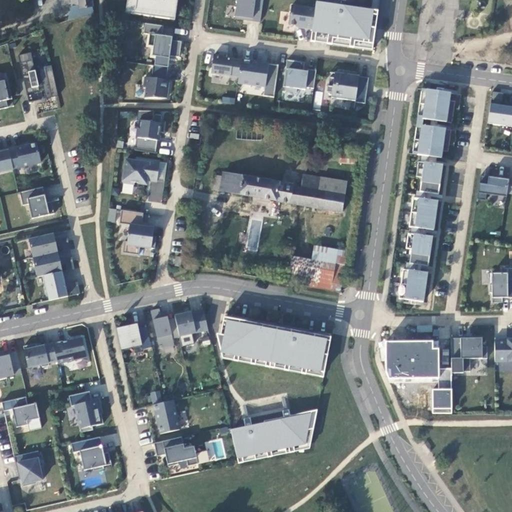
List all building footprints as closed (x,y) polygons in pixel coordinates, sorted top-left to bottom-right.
[(77,0),(78,10),(92,9),(90,0),(77,0)] [(127,0),(128,1),(133,1),(131,13),(170,19),(172,0),(127,0)] [(263,0),(237,0),(235,18),(260,21),(263,0)] [(373,43),(378,10),(371,9),(345,6),(346,0),(342,0),(338,0),(338,5),(316,1),(315,8),(312,28),(310,41),(315,41),(316,35),(327,37),(327,43),(332,44),(333,38),(350,40),(349,46),(354,47),(355,41),(373,43)] [(315,8),(291,5),(289,24),(298,25),(298,26),(312,28),(315,8)] [(163,25),(145,23),(144,33),(150,34),(148,45),(154,46),(152,55),(169,59),(170,55),(179,57),(181,41),(171,40),(171,41),(166,40),(167,36),(162,35),(163,25)] [(350,40),(333,38),(332,44),(349,46),(350,40)] [(373,43),(355,41),(354,47),(372,50),(373,43)] [(58,95),(51,65),(38,68),(40,74),(36,74),(31,52),(18,55),(27,93),(40,90),(37,78),(41,77),(45,98),(58,95)] [(238,76),(241,59),(224,56),(224,55),(214,54),(211,73),(238,76)] [(274,96),(279,64),(259,61),(259,63),(253,62),(253,61),(241,59),(238,76),(238,82),(265,86),(263,95),(274,96)] [(316,70),(308,68),(307,71),(303,70),(305,61),(287,59),(283,86),(286,86),(285,90),(296,92),(297,88),(305,89),(306,87),(314,88),(316,70)] [(168,67),(153,65),(151,77),(145,76),(143,87),(146,88),(145,97),(167,97),(169,80),(166,79),(168,67)] [(369,77),(339,73),(339,78),(329,76),(328,85),(327,85),(326,91),(332,92),(331,97),(355,100),(355,101),(365,103),(369,77)] [(0,108),(8,107),(6,100),(12,98),(10,89),(7,90),(5,80),(0,80),(0,108)] [(426,89),(421,88),(412,153),(417,154),(421,125),(422,118),(426,89)] [(450,92),(426,89),(422,118),(446,121),(449,99),(450,92)] [(456,100),(449,99),(446,121),(452,122),(456,100)] [(488,122),(511,125),(511,105),(490,103),(488,122)] [(163,114),(154,113),(155,110),(138,110),(137,120),(141,120),(138,136),(137,136),(135,146),(156,149),(159,131),(163,132),(165,121),(162,121),(163,114)] [(441,157),(442,150),(448,151),(451,129),(421,125),(417,154),(422,154),(427,155),(437,157),(441,157)] [(13,168),(41,162),(37,143),(25,145),(24,144),(8,148),(13,168)] [(0,171),(13,168),(8,148),(0,149),(0,171)] [(422,154),(421,161),(418,161),(416,176),(422,176),(420,190),(417,190),(416,197),(413,197),(409,226),(412,226),(411,233),(408,232),(406,247),(411,248),(409,262),(407,262),(406,269),(403,268),(399,298),(401,298),(401,302),(409,303),(410,299),(423,301),(427,272),(420,271),(414,270),(415,263),(421,264),(428,265),(432,236),(425,235),(419,234),(420,227),(426,228),(433,229),(437,200),(430,199),(424,198),(425,192),(431,192),(438,193),(443,164),(436,163),(426,162),(427,155),(422,154)] [(426,162),(436,163),(437,157),(427,155),(426,162)] [(136,160),(126,159),(123,182),(135,184),(135,182),(145,183),(145,179),(157,180),(157,178),(160,161),(136,157),(136,160)] [(165,179),(167,162),(160,161),(157,178),(165,179)] [(300,187),(221,173),(218,191),(340,212),(345,185),(320,180),(319,176),(303,173),(300,187)] [(480,175),(478,187),(486,188),(488,176),(480,175)] [(486,188),(478,187),(477,198),(486,199),(486,193),(507,196),(507,192),(509,179),(488,176),(486,188)] [(43,186),(20,192),(23,205),(29,204),(32,218),(55,213),(52,201),(45,202),(45,199),(46,199),(43,186)] [(115,222),(116,209),(109,208),(108,221),(115,222)] [(125,240),(123,252),(139,254),(140,246),(155,248),(157,236),(153,236),(154,227),(142,225),(144,212),(122,209),(120,223),(130,224),(128,241),(125,240)] [(56,240),(54,233),(29,238),(34,257),(58,252),(57,245),(56,240)] [(63,250),(70,249),(69,245),(68,241),(61,242),(62,244),(63,250)] [(320,286),(344,289),(349,248),(315,244),(312,262),(323,263),(320,286)] [(43,275),(62,271),(61,264),(60,259),(58,252),(34,257),(38,276),(43,275)] [(312,262),(293,259),(290,283),(320,286),(323,263),(312,262)] [(67,270),(75,268),(73,260),(65,261),(66,263),(67,270)] [(511,296),(511,266),(502,267),(502,272),(492,272),(492,283),(490,284),(490,292),(492,292),(492,302),(503,302),(503,297),(511,296)] [(66,284),(62,271),(43,275),(49,300),(68,296),(67,289),(66,284)] [(73,294),(80,293),(78,285),(71,286),(71,288),(73,294)] [(164,347),(174,345),(172,338),(168,319),(167,317),(161,318),(159,308),(151,310),(159,344),(163,343),(164,347)] [(191,311),(175,315),(175,317),(179,336),(208,329),(204,310),(192,313),(191,311)] [(330,340),(331,336),(224,316),(221,334),(217,333),(221,352),(235,354),(234,359),(238,360),(239,355),(252,358),(251,362),(255,363),(257,357),(267,359),(265,365),(275,367),(276,360),(285,362),(285,364),(284,369),(289,370),(290,365),(302,367),(301,372),(306,373),(307,368),(324,371),(328,354),(324,353),(327,339),(330,340)] [(168,319),(172,338),(180,337),(179,336),(175,317),(168,319)] [(150,339),(141,341),(138,328),(137,323),(117,328),(121,349),(133,346),(132,343),(141,342),(142,349),(152,347),(150,339)] [(138,328),(141,341),(150,339),(147,326),(138,328)] [(451,337),(451,358),(451,369),(451,373),(464,373),(464,372),(470,372),(470,359),(487,359),(487,346),(482,346),(482,335),(469,335),(470,337),(451,337)] [(58,363),(87,356),(83,337),(70,340),(69,339),(53,342),(54,347),(57,361),(58,363)] [(511,339),(508,339),(508,337),(495,337),(495,360),(511,360),(511,339)] [(451,373),(451,369),(439,369),(438,341),(386,342),(386,372),(390,383),(439,382),(439,389),(432,390),(433,411),(452,412),(451,373)] [(53,342),(37,346),(36,343),(23,346),(28,367),(40,364),(43,366),(49,365),(49,362),(57,361),(54,347),(53,342)] [(17,351),(0,354),(0,377),(22,373),(17,351)] [(257,357),(255,363),(265,365),(267,359),(257,357)] [(276,360),(275,367),(284,369),(285,364),(285,362),(276,360)] [(306,373),(324,376),(324,371),(307,368),(306,373)] [(90,391),(69,395),(71,406),(75,405),(81,432),(93,429),(92,425),(104,423),(101,413),(99,414),(96,399),(92,400),(90,391)] [(152,400),(160,399),(159,392),(151,392),(152,400)] [(2,402),(4,410),(13,409),(17,427),(29,424),(28,420),(40,418),(37,402),(28,404),(26,396),(2,402)] [(180,429),(174,400),(153,405),(157,421),(158,421),(161,434),(180,429)] [(314,428),(317,409),(290,415),(289,409),(283,410),(284,416),(264,420),(265,422),(252,425),(250,417),(244,418),(246,426),(231,429),(239,462),(244,461),(243,456),(255,454),(256,459),(255,454),(267,451),(268,456),(273,455),(272,450),(285,447),(286,452),(287,452),(286,447),(289,447),(290,452),(295,451),(294,446),(306,443),(308,429),(314,428)] [(184,412),(178,413),(180,426),(187,425),(184,412)] [(294,446),(295,451),(310,447),(314,428),(308,429),(306,443),(294,446)] [(90,448),(102,445),(100,436),(88,439),(90,448)] [(182,436),(154,442),(157,456),(169,453),(169,456),(166,457),(168,466),(179,463),(178,461),(187,459),(188,465),(198,463),(194,446),(185,448),(182,436)] [(88,439),(71,443),(73,452),(80,451),(84,470),(93,468),(94,471),(104,468),(104,465),(112,463),(109,451),(104,452),(102,445),(90,448),(88,439)] [(40,457),(39,450),(14,456),(19,475),(20,475),(21,479),(22,479),(24,485),(35,483),(35,480),(44,478),(41,466),(40,466),(38,458),(40,457)] [(201,463),(209,459),(205,451),(197,454),(201,463)]
